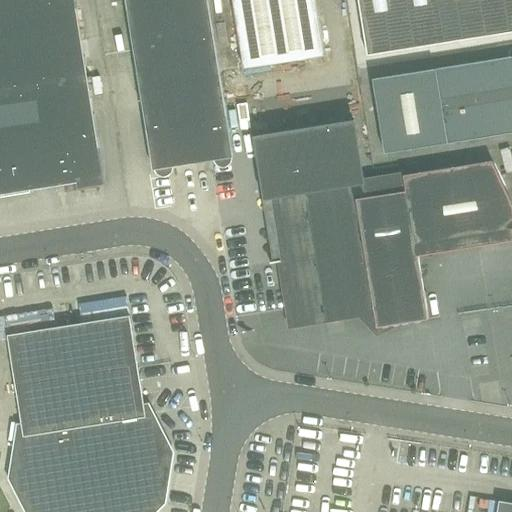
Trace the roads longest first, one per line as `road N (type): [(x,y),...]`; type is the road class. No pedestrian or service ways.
road 1 (unclassified): [(224,391),(210,290),(164,239),(122,235),(0,256)]
road 2 (unclassified): [(511,430),(224,391)]
road 3 (unclassified): [(216,511),(224,391)]
